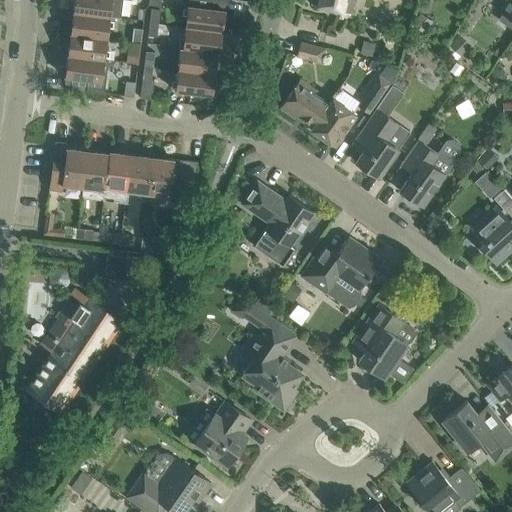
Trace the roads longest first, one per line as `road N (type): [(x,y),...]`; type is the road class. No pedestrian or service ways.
road 1 (residential): [(506,305),(265,139),(18,104)]
road 2 (residential): [(506,305),(389,425)]
road 3 (residential): [(389,425),(388,453),(347,478),(318,471),(288,446)]
road 4 (residential): [(0,245),(18,104)]
road 5 (residential): [(288,446),(339,407),(366,409),(389,425)]
